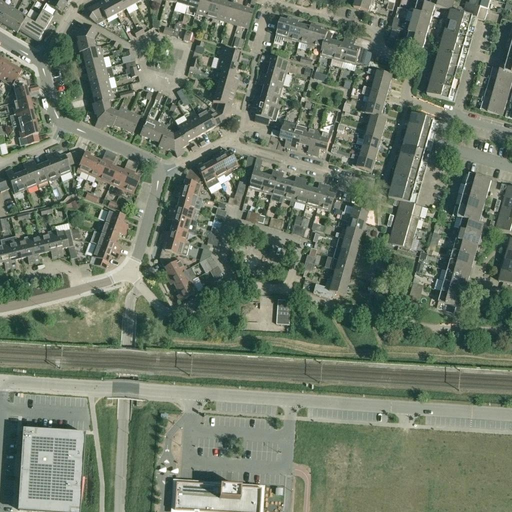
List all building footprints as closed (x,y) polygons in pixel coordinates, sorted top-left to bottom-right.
[(56,0),(47,0),(44,5),(58,13),(57,13),(60,15),(66,5),(56,0)] [(108,0),(104,0),(92,7),(99,18),(104,16),(106,20),(116,15),(108,0)] [(120,0),(108,0),(116,15),(126,10),(120,0)] [(132,0),(120,0),(126,10),(135,5),(132,0)] [(196,15),(199,0),(188,0),(187,7),(197,10),(195,15),(196,15)] [(199,0),(196,15),(206,18),(211,0),(209,0),(199,0)] [(221,3),(211,0),(206,18),(216,21),(221,3)] [(356,0),(354,8),(369,12),(371,6),(373,7),(375,2),(366,0),(356,0)] [(435,7),(447,10),(450,11),(452,12),(455,2),(449,0),(431,0),(430,6),(435,7)] [(488,10),(491,0),(489,0),(467,0),(466,5),(488,10)] [(418,2),(415,13),(432,18),(435,7),(430,6),(418,2)] [(216,21),(226,24),(232,6),(221,3),(216,21)] [(44,5),(35,20),(48,28),(57,13),(58,13),(44,5)] [(473,18),(485,21),(488,10),(466,5),(463,15),(473,18)] [(242,9),(232,6),(226,24),(237,27),(242,9)] [(0,20),(0,23),(8,28),(17,12),(8,7),(0,20)] [(96,20),(99,18),(92,7),(87,10),(85,9),(81,16),(94,23),(96,20)] [(253,12),(252,12),(242,9),(237,27),(248,30),(253,12)] [(26,18),(17,12),(8,28),(17,34),(19,31),(26,18)] [(456,13),(452,12),(451,12),(448,22),(470,28),(473,18),(463,15),(460,14),(456,13)] [(415,13),(412,23),(429,28),(432,18),(415,13)] [(34,22),(26,18),(19,31),(39,43),(48,28),(35,20),(34,22)] [(283,42),(288,43),(294,21),(288,19),(287,22),(281,20),(276,37),(284,39),(283,42)] [(292,41),(300,43),(305,27),(298,25),(299,23),(294,21),(288,43),(291,44),(292,41)] [(426,39),(429,28),(412,23),(407,22),(404,32),(409,34),(426,39)] [(446,30),(445,32),(467,39),(468,37),(470,28),(448,22),(446,30)] [(97,34),(84,26),(80,31),(75,28),(71,36),(77,39),(77,43),(79,54),(82,54),(82,53),(94,50),(92,41),(97,34)] [(306,48),(310,49),(317,27),(311,26),(310,29),(305,27),(300,43),(307,45),(306,48)] [(320,56),(321,57),(328,34),(321,32),(322,29),(317,27),(310,49),(314,50),(315,48),(322,50),(320,56)] [(397,41),(400,32),(392,30),(390,39),(397,41)] [(445,32),(442,43),(464,49),(467,39),(445,32)] [(321,57),(332,60),(334,55),(337,44),(331,42),(333,35),(328,34),(321,57)] [(406,45),(423,49),(426,39),(409,34),(406,45)] [(332,60),(344,63),(351,40),(345,38),(343,45),(337,44),(334,55),(332,60)] [(367,53),(360,51),(361,50),(354,48),(356,42),(351,40),(344,63),(356,67),(357,64),(363,66),(367,53)] [(116,49),(119,45),(112,41),(110,45),(116,49)] [(235,42),(233,47),(241,50),(243,44),(235,42)] [(442,43),(440,51),(439,53),(461,60),(464,49),(442,43)] [(82,53),(82,54),(85,64),(102,59),(100,48),(94,50),(82,53)] [(241,55),(223,49),(220,60),(238,65),(241,55)] [(458,70),(461,60),(439,53),(436,64),(458,70)] [(135,62),(133,56),(121,59),(123,65),(125,64),(135,62)] [(290,63),(267,57),(265,62),(272,64),(270,70),(286,75),(290,63)] [(85,64),(87,74),(105,69),(102,59),(85,64)] [(0,60),(0,80),(2,82),(10,67),(0,61),(0,60)] [(235,75),(238,65),(220,60),(217,70),(235,75)] [(511,62),(508,62),(503,60),(500,71),(511,74),(511,62)] [(336,63),(335,69),(347,71),(348,66),(336,63)] [(455,80),(458,70),(436,64),(433,74),(455,80)] [(2,82),(12,88),(18,78),(18,79),(21,73),(10,67),(2,82)] [(90,85),(108,80),(113,78),(111,68),(105,69),(87,74),(90,85)] [(500,71),(492,69),(489,80),(511,86),(511,83),(511,74),(500,71)] [(217,71),(221,72),(218,83),(236,88),(240,77),(235,75),(217,70),(217,71)] [(261,75),(260,80),(283,87),(286,75),(270,70),(268,77),(261,75)] [(368,74),(376,77),(375,83),(390,88),(393,77),(369,70),(368,74)] [(452,91),(455,80),(433,74),(430,84),(452,91)] [(13,89),(17,103),(29,100),(26,89),(28,88),(27,82),(25,82),(18,79),(18,78),(12,88),(13,89)] [(90,85),(92,95),(110,90),(108,80),(90,85)] [(265,87),(263,93),(280,98),(283,87),(260,80),(258,85),(265,87)] [(489,80),(487,90),(508,96),(511,86),(489,80)] [(234,98),(236,88),(218,83),(215,93),(234,98)] [(375,83),(373,90),(364,87),(363,91),(387,98),(390,88),(375,83)] [(427,95),(437,98),(449,102),(452,91),(430,84),(427,95)] [(92,95),(95,105),(108,102),(113,101),(110,90),(92,95)] [(506,106),(508,96),(487,90),(484,100),(506,106)] [(181,91),(176,93),(181,102),(185,99),(181,91)] [(371,97),(369,104),(384,108),(387,98),(363,91),(362,95),(371,97)] [(218,105),(216,111),(229,114),(234,98),(215,93),(213,103),(218,105)] [(255,98),(253,103),(276,110),(280,98),(263,93),(262,100),(255,98)] [(12,104),(15,116),(32,112),(29,100),(17,103),(12,104)] [(481,111),(502,117),(506,106),(484,100),(481,111)] [(95,127),(103,131),(105,126),(112,129),(113,127),(120,109),(118,114),(110,111),(108,102),(95,105),(92,106),(95,116),(96,116),(97,121),(95,127)] [(255,123),(268,127),(270,121),(276,123),(279,111),(276,110),(253,103),(252,108),(259,110),(257,117),(255,123)] [(363,114),(366,115),(372,117),(381,119),(384,108),(369,104),(367,111),(364,110),(363,114)] [(130,114),(120,109),(113,127),(123,131),(130,114)] [(206,111),(196,117),(205,133),(221,124),(215,113),(209,117),(206,111)] [(216,113),(215,113),(221,124),(227,121),(229,122),(231,115),(229,114),(216,111),(216,113)] [(15,116),(18,128),(35,124),(32,112),(15,116)] [(133,135),(134,132),(140,118),(130,114),(123,131),(133,135)] [(419,129),(432,132),(436,134),(439,123),(435,122),(413,115),(411,122),(410,126),(419,129)] [(196,138),(205,133),(196,117),(187,122),(196,138)] [(372,117),(369,127),(384,131),(387,120),(381,119),(372,117)] [(147,119),(140,136),(150,141),(157,124),(147,119)] [(187,143),(196,138),(187,122),(178,127),(187,143)] [(285,123),(280,139),(287,141),(285,148),(290,149),(297,126),(285,123)] [(39,143),(37,136),(38,136),(35,124),(18,128),(21,139),(19,140),(21,147),(39,143)] [(159,145),(158,148),(167,128),(157,124),(150,141),(159,145)] [(298,144),(304,146),(308,130),(297,126),(290,149),(295,151),(298,144)] [(416,139),(429,143),(434,144),(436,134),(432,132),(419,129),(410,126),(408,131),(407,137),(416,139)] [(188,146),(187,143),(178,127),(181,132),(173,137),(165,134),(167,128),(158,148),(168,152),(169,151),(174,153),(177,159),(185,154),(182,150),(188,146)] [(367,134),(364,133),(363,136),(381,141),(384,131),(369,127),(367,134)] [(308,154),(314,156),(320,133),(308,130),(304,146),(310,148),(308,154)] [(327,153),(332,136),(320,133),(314,156),(319,157),(320,151),(327,153)] [(365,141),(363,147),(378,151),(381,141),(363,136),(362,140),(365,141)] [(413,150),(426,153),(431,155),(434,144),(429,143),(416,139),(407,137),(404,147),(413,150)] [(358,154),(358,157),(375,162),(378,151),(363,147),(361,154),(358,154)] [(403,151),(401,157),(423,164),(427,165),(428,165),(431,155),(426,153),(413,150),(404,147),(403,151)] [(56,153),(51,155),(60,177),(71,173),(65,157),(58,159),(56,153)] [(80,175),(81,173),(88,176),(95,161),(89,158),(91,155),(85,153),(76,173),(80,175)] [(223,154),(217,157),(228,176),(232,174),(231,172),(238,168),(234,160),(230,153),(224,156),(223,154)] [(48,163),(42,166),(48,182),(60,177),(51,155),(45,157),(47,160),(48,163)] [(372,173),(375,162),(358,157),(353,155),(351,159),(354,160),(352,167),(357,169),(372,173)] [(214,162),(208,165),(214,176),(216,180),(217,180),(223,176),(225,178),(228,176),(217,157),(213,159),(213,160),(214,162)] [(400,160),(398,167),(398,168),(424,175),(427,165),(423,164),(401,157),(400,160)] [(253,159),(247,158),(243,173),(249,175),(253,159)] [(88,176),(96,179),(95,182),(98,183),(107,162),(102,160),(101,163),(95,161),(88,176)] [(256,160),(248,190),(260,193),(264,177),(258,175),(262,162),(256,160)] [(33,162),(28,164),(37,186),(48,182),(42,166),(36,168),(33,162)] [(103,182),(111,185),(117,170),(111,167),(113,165),(107,162),(98,183),(102,185),(103,182)] [(26,172),(20,175),(25,188),(26,191),(37,186),(28,164),(23,166),(26,172)] [(201,165),(196,168),(187,173),(186,177),(196,179),(201,177),(205,186),(208,190),(219,184),(217,180),(216,180),(214,176),(208,165),(203,168),(201,165)] [(394,171),(395,171),(397,172),(395,178),(421,185),(424,175),(398,168),(398,167),(395,166),(394,171)] [(0,180),(0,192),(0,193),(12,188),(14,195),(26,191),(25,188),(20,175),(14,177),(11,170),(5,173),(7,177),(0,180)] [(111,185),(118,188),(117,191),(121,193),(130,172),(124,170),(123,172),(117,170),(111,185)] [(260,193),(271,197),(278,173),(272,171),(271,178),(264,177),(260,193)] [(125,192),(133,195),(140,179),(134,177),(135,174),(130,172),(121,193),(124,194),(125,192)] [(283,174),(278,173),(271,197),(270,201),(281,205),(283,200),(287,183),(281,182),(283,174)] [(488,192),(491,182),(470,176),(466,188),(490,195),(491,193),(488,192)] [(198,186),(201,177),(196,179),(186,177),(185,182),(183,188),(176,187),(175,193),(197,199),(200,186),(198,186)] [(389,188),(392,189),(392,188),(418,196),(421,185),(395,178),(393,185),(390,184),(389,188)] [(294,185),(287,183),(283,200),(290,202),(289,206),(293,207),(294,203),(301,180),(295,179),(294,185)] [(294,203),(306,206),(311,190),(304,188),(306,181),(301,180),(294,203)] [(215,197),(226,193),(224,185),(212,189),(215,197)] [(306,206),(318,210),(324,186),(319,185),(317,191),(311,190),(306,206)] [(329,213),(334,197),(328,195),(330,188),(324,186),(318,210),(329,213)] [(389,199),(395,201),(398,202),(401,202),(411,205),(415,206),(418,196),(392,188),(392,189),(389,199)] [(487,197),(490,197),(490,195),(466,188),(463,198),(484,204),(487,197)] [(178,206),(194,210),(199,212),(203,200),(197,199),(175,193),(173,198),(179,200),(178,206)] [(485,213),(482,212),(484,204),(463,198),(460,208),(485,215),(485,213)] [(511,199),(505,198),(502,208),(511,211),(511,199)] [(70,203),(74,211),(81,208),(78,200),(70,203)] [(417,206),(415,206),(411,205),(401,202),(398,213),(419,219),(423,208),(417,206)] [(352,209),(351,216),(342,213),(341,217),(349,220),(364,224),(367,213),(358,210),(359,206),(354,205),(353,209),(352,209)] [(170,210),(168,216),(191,222),(194,210),(178,206),(176,212),(170,210)] [(479,224),(481,216),(484,217),(485,215),(460,208),(457,218),(463,220),(479,224)] [(511,211),(502,208),(499,218),(511,222),(511,211)] [(124,218),(109,211),(104,223),(127,232),(129,226),(122,224),(124,218)] [(398,213),(395,223),(416,229),(419,219),(398,213)] [(173,223),(171,229),(188,233),(190,226),(195,227),(196,223),(191,222),(168,216),(167,221),(173,223)] [(294,225),(300,227),(302,219),(296,217),(294,225)] [(349,220),(341,217),(340,220),(340,221),(348,223),(346,230),(361,234),(364,224),(349,220)] [(496,229),(511,233),(511,222),(499,218),(496,229)] [(482,225),(479,224),(463,220),(460,230),(481,236),(483,228),(484,225),(482,225)] [(94,232),(94,233),(100,235),(116,241),(118,235),(125,237),(127,232),(104,223),(100,235),(94,232)] [(395,223),(392,233),(414,240),(416,229),(395,223)] [(61,250),(68,248),(74,247),(69,225),(54,228),(55,231),(51,232),(57,259),(63,257),(61,250)] [(73,228),(70,229),(70,231),(70,232),(73,240),(80,239),(78,230),(73,231),(73,228)] [(162,233),(161,238),(185,245),(188,233),(171,229),(169,235),(162,233)] [(346,230),(345,236),(336,234),(335,238),(358,245),(361,234),(346,230)] [(460,230),(457,241),(478,247),(481,236),(460,230)] [(48,236),(40,238),(44,254),(50,253),(52,260),(57,259),(51,232),(47,233),(48,236)] [(90,244),(96,246),(118,254),(120,249),(114,247),(116,241),(100,235),(94,233),(90,244)] [(390,244),(411,250),(414,240),(392,233),(390,244)] [(15,261),(21,260),(17,243),(15,237),(4,240),(11,269),(16,268),(15,261)] [(40,238),(32,240),(31,237),(28,238),(34,264),(40,262),(38,256),(44,254),(40,238)] [(342,244),(340,251),(355,255),(358,245),(335,238),(330,237),(330,239),(334,241),(342,244)] [(24,241),(17,243),(21,260),(27,258),(29,265),(34,264),(28,238),(24,239),(24,241)] [(182,257),(182,256),(185,245),(161,238),(160,244),(166,246),(165,252),(162,251),(159,259),(160,259),(165,257),(169,258),(171,254),(182,257)] [(0,242),(1,247),(0,247),(0,264),(4,264),(5,271),(11,269),(4,240),(0,241),(0,242)] [(457,241),(454,251),(475,257),(478,247),(457,241)] [(116,260),(118,254),(96,246),(92,258),(97,260),(94,266),(105,270),(110,257),(116,260)] [(340,251),(338,258),(336,257),(335,260),(353,265),(355,255),(340,251)] [(454,251),(451,261),(472,267),(475,257),(454,251)] [(420,259),(426,261),(428,254),(422,252),(420,259)] [(179,261),(172,264),(169,259),(169,258),(165,257),(160,259),(167,275),(165,276),(167,281),(188,270),(186,266),(183,268),(179,261)] [(350,276),(353,265),(335,260),(333,260),(330,270),(350,276)] [(451,261),(448,272),(469,278),(472,267),(451,261)] [(511,274),(511,263),(505,261),(502,271),(511,274)] [(173,285),(176,290),(191,282),(187,275),(189,274),(188,270),(167,281),(170,286),(173,285)] [(334,272),(333,278),(330,277),(329,281),(328,281),(347,286),(350,276),(330,270),(334,272)] [(511,285),(511,274),(502,271),(499,282),(501,283),(503,284),(508,285),(511,285)] [(448,272),(445,282),(466,288),(467,283),(469,278),(448,272)] [(213,279),(215,283),(222,278),(220,275),(213,279)] [(334,294),(344,297),(347,286),(328,281),(326,289),(316,286),(313,295),(332,301),(334,294)] [(200,292),(199,291),(197,287),(195,289),(191,282),(176,290),(179,296),(176,297),(180,303),(197,293),(200,292)] [(445,282),(442,293),(463,299),(466,288),(445,282)] [(447,306),(451,307),(456,308),(458,309),(460,309),(463,299),(442,293),(438,304),(443,305),(447,306)] [(290,302),(278,301),(276,325),(289,326),(290,302)] [(23,431),(17,511),(78,511),(83,435),(23,431)] [(174,511),(259,511),(261,490),(176,484),(174,511)]
